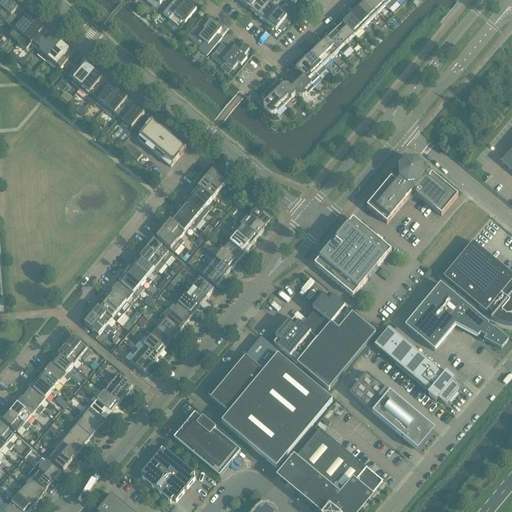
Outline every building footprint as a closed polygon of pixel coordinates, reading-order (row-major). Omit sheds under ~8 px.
[(0,0),(0,15),(10,3),(6,0),(0,0)] [(185,24),(197,10),(185,1),(182,5),(176,0),(175,0),(163,15),(178,28),(183,22),(185,24)] [(250,11),(259,0),(245,0),(242,4),(250,11)] [(259,18),(270,5),(264,0),(259,0),(250,11),(259,18)] [(386,8),(378,0),(368,0),(366,2),(378,15),(386,8)] [(397,3),(393,0),(378,0),(386,8),(389,11),(397,3)] [(378,15),(366,2),(358,10),(370,22),(378,15)] [(18,20),(13,16),(19,10),(16,8),(10,3),(0,15),(0,24),(4,28),(6,25),(10,29),(18,20)] [(267,25),(278,11),(270,5),(259,18),(267,25)] [(370,22),(358,10),(350,18),(362,30),(370,22)] [(283,32),(291,23),(278,11),(267,25),(276,32),(278,29),(283,32)] [(18,45),(36,24),(27,17),(22,24),(18,20),(10,29),(15,32),(10,38),(18,45)] [(362,30),(350,18),(343,25),(355,38),(362,30)] [(223,39),(218,35),(222,30),(211,21),(207,26),(201,21),(192,32),(205,43),(199,51),(207,58),(223,39)] [(43,41),(38,37),(44,31),(36,24),(18,45),(26,52),(31,46),(35,49),(43,41)] [(355,38),(343,25),(335,33),(347,45),(355,38)] [(347,45),(335,33),(327,40),(343,56),(350,49),(347,45)] [(46,62),(60,45),(52,38),(47,44),(43,41),(35,49),(40,53),(37,56),(46,62)] [(343,56),(327,40),(319,48),(331,60),(339,53),(343,56)] [(71,64),(63,58),(69,52),(60,45),(46,62),(54,69),(56,67),(61,71),(63,67),(66,69),(71,64)] [(247,60),(244,58),(249,51),(243,47),(240,52),(235,48),(231,53),(222,45),(214,55),(233,70),(233,71),(238,64),(241,67),(247,60)] [(311,55),(324,68),(331,60),(319,48),(311,55)] [(324,68),(311,55),(304,63),(319,78),(326,71),(324,68)] [(319,79),(319,78),(304,63),(296,70),(308,83),(308,82),(312,86),(319,79)] [(79,91),(94,73),(88,68),(85,72),(82,70),(80,73),(74,66),(69,72),(72,74),(69,77),(73,81),(71,84),(79,91)] [(314,89),(312,86),(308,82),(308,83),(296,70),(299,74),(287,85),(299,98),(300,98),(302,98),(303,98),(305,98),(306,97),(314,89)] [(101,90),(97,86),(102,80),(94,73),(79,91),(87,97),(84,100),(89,104),(101,90)] [(287,85),(282,79),(269,92),(284,107),(296,95),(298,97),(299,98),(287,85)] [(104,111),(119,94),(111,87),(105,93),(101,90),(89,104),(94,108),(97,105),(104,111)] [(284,107),(269,92),(257,103),(267,114),(269,115),(270,116),(272,116),(273,116),(275,115),(276,115),(284,107)] [(126,111),(122,107),(127,101),(119,94),(104,111),(113,118),(115,116),(119,119),(126,111)] [(255,101),(250,96),(246,100),(251,105),(255,101)] [(129,133),(144,115),(138,110),(135,114),(132,112),(130,114),(126,111),(119,119),(123,123),(121,125),(129,133)] [(183,148),(177,143),(175,142),(173,141),(170,139),(173,136),(168,132),(166,135),(164,133),(163,131),(161,129),(155,124),(152,122),(151,124),(150,123),(145,129),(146,130),(137,140),(171,168),(180,158),(185,152),(184,152),(186,150),(183,147),(183,148)] [(121,149),(137,162),(142,156),(126,142),(121,149)] [(511,151),(502,163),(511,172),(511,151)] [(458,197),(432,176),(427,181),(423,178),(424,178),(423,168),(415,161),(410,162),(413,194),(441,217),(458,197)] [(387,225),(413,194),(410,162),(405,162),(399,170),(400,180),(397,184),(391,179),(367,208),(387,225)] [(227,184),(212,172),(205,181),(224,196),(226,193),(222,190),(227,184)] [(224,196),(205,181),(198,189),(213,201),(217,195),(221,199),(224,196)] [(213,201),(198,189),(191,197),(210,213),(212,210),(208,207),(213,201)] [(203,221),(210,213),(191,197),(184,206),(203,221)] [(203,221),(184,206),(177,214),(196,229),(203,221)] [(234,208),(229,215),(232,217),(237,211),(234,208)] [(272,222),(259,211),(258,210),(253,216),(249,213),(246,215),(265,231),(272,222)] [(196,229),(177,214),(170,222),(185,234),(190,229),(194,232),(196,229)] [(265,231),(246,215),(244,218),(248,221),(244,227),(258,239),(265,231)] [(353,298),(391,252),(353,220),(336,241),(338,243),(334,248),(332,246),(315,266),(353,298)] [(185,234),(170,222),(164,230),(182,245),(184,243),(180,240),(185,234)] [(251,247),(258,239),(244,227),(239,233),(235,229),(233,232),(251,247)] [(182,245),(164,230),(156,239),(175,254),(182,245)] [(244,256),(251,247),(233,232),(230,235),(234,238),(230,244),(244,256)] [(172,257),(154,242),(147,250),(165,266),(172,257)] [(237,264),(244,256),(230,244),(225,249),(221,246),(219,249),(237,264)] [(511,276),(473,244),(443,279),(486,314),(488,312),(493,316),(491,320),(492,321),(492,320),(495,322),(498,324),(502,325),(505,326),(509,327),(511,326),(511,276)] [(230,272),(237,264),(219,249),(217,251),(221,255),(216,260),(230,272)] [(165,266),(147,250),(140,259),(154,271),(158,274),(165,266)] [(154,271),(140,259),(133,267),(151,282),(154,280),(150,276),(154,271)] [(230,272),(216,260),(211,266),(207,262),(205,265),(223,280),(230,272)] [(223,280),(205,265),(203,268),(207,271),(202,277),(216,289),(223,280)] [(151,282),(133,267),(126,275),(141,287),(145,282),(149,285),(151,282)] [(141,287),(126,275),(119,283),(138,299),(140,296),(136,293),(141,287)] [(182,279),(178,276),(171,284),(175,288),(182,279)] [(159,288),(162,291),(169,283),(165,280),(159,288)] [(207,300),(214,292),(200,280),(195,286),(191,282),(188,285),(207,300)] [(138,299),(119,283),(112,292),(127,304),(131,298),(135,302),(138,299)] [(200,309),(207,300),(188,285),(186,288),(190,291),(185,297),(200,309)] [(489,326),(440,285),(405,328),(434,352),(455,327),(478,339),(483,343),(484,342),(501,351),(509,342),(494,330),(493,331),(488,327),(489,326)] [(127,304),(112,292),(105,300),(124,316),(126,313),(122,309),(127,304)] [(376,335),(367,327),(329,295),(325,300),(323,298),(313,310),(315,312),(309,320),(355,359),(376,335)] [(193,317),(200,309),(185,297),(181,302),(177,299),(174,302),(193,317)] [(124,316),(105,300),(98,308),(113,320),(118,315),(122,318),(124,316)] [(186,325),(193,317),(174,302),(172,304),(176,308),(172,313),(186,325)] [(113,320),(98,308),(92,317),(110,332),(112,329),(108,326),(113,320)] [(179,334),(186,325),(172,313),(167,319),(163,316),(161,318),(179,334)] [(110,332),(92,317),(84,325),(99,337),(104,331),(108,335),(110,332)] [(172,342),(179,334),(161,318),(158,321),(162,324),(158,330),(172,342)] [(355,359),(309,320),(302,327),(295,321),(291,326),(288,324),(275,339),(278,341),(274,346),(328,391),(355,359)] [(136,326),(129,334),(133,337),(140,329),(136,326)] [(165,350),(172,342),(158,330),(153,335),(149,332),(147,335),(165,350)] [(445,376),(414,351),(389,330),(374,347),(395,365),(430,394),(428,396),(436,402),(438,401),(445,407),(460,389),(453,383),(454,381),(446,374),(445,376)] [(158,358),(165,350),(147,335),(145,337),(149,341),(144,346),(158,358)] [(91,354),(83,347),(85,344),(77,337),(75,340),(73,339),(66,347),(84,363),(91,354)] [(246,358),(263,373),(277,356),(279,354),(261,338),(245,357),(246,358)] [(151,367),(158,358),(144,346),(139,352),(135,349),(133,351),(151,367)] [(84,363),(66,347),(59,356),(73,368),(78,362),(82,365),(84,363)] [(144,375),(151,367),(133,351),(131,354),(135,357),(130,363),(144,375)] [(73,368),(59,356),(52,364),(70,379),(73,377),(69,373),(73,368)] [(333,403),(277,356),(263,373),(246,358),(245,357),(244,356),(243,357),(245,359),(238,367),(232,374),(224,383),(297,444),(333,403)] [(70,379),(52,364),(45,372),(60,384),(64,379),(68,382),(70,379)] [(60,384),(45,372),(38,381),(57,396),(59,393),(55,390),(60,384)] [(433,430),(367,375),(349,396),(416,451),(433,430)] [(133,389),(118,377),(114,383),(110,379),(107,382),(126,397),(133,389)] [(57,396),(38,381),(31,389),(46,401),(50,395),(54,399),(57,396)] [(126,397),(107,382),(105,385),(109,388),(104,394),(119,406),(126,397)] [(297,444),(224,383),(211,400),(209,398),(208,399),(210,400),(229,416),(222,424),(276,470),(297,444)] [(46,401),(31,389),(24,397),(43,412),(45,410),(41,406),(46,401)] [(119,406),(104,394),(100,399),(96,396),(94,399),(112,414),(119,406)] [(43,412),(24,397),(17,405),(32,417),(36,412),(40,415),(43,412)] [(112,414),(94,399),(91,401),(95,405),(90,410),(105,422),(112,414)] [(32,417),(17,405),(11,414),(29,429),(31,426),(27,423),(32,417)] [(98,430),(105,422),(90,410),(86,416),(82,412),(80,415),(98,430)] [(29,429),(11,414),(3,422),(18,434),(23,428),(27,432),(29,429)] [(91,439),(98,430),(80,415),(77,418),(81,421),(77,427),(91,439)] [(241,453),(215,432),(216,431),(203,420),(202,421),(195,415),(174,440),(220,479),(241,453)] [(15,437),(1,425),(0,426),(0,438),(12,449),(14,446),(10,443),(15,437)] [(84,447),(91,439),(77,427),(72,432),(68,429),(66,432),(84,447)] [(358,511),(383,484),(374,477),(320,431),(287,471),(310,490),(304,498),(320,511),(358,511)] [(77,455),(84,447),(66,432),(64,434),(67,438),(63,443),(77,455)] [(12,449),(0,438),(0,453),(1,454),(6,448),(10,452),(12,449)] [(77,455),(63,443),(58,449),(54,446),(52,448),(70,464),(77,455)] [(70,464),(52,448),(50,451),(54,454),(49,460),(63,472),(70,464)] [(195,481),(192,478),(195,475),(166,451),(164,455),(161,452),(142,475),(145,477),(142,480),(171,504),(173,501),(176,503),(195,481)] [(65,478),(46,463),(42,460),(35,468),(57,487),(65,478)] [(57,487),(35,468),(28,476),(50,495),(57,487)] [(50,495),(28,476),(28,477),(32,480),(28,486),(24,482),(21,485),(40,500),(47,492),(50,495)] [(40,500),(21,485),(19,488),(23,491),(18,496),(33,508),(40,500)] [(29,511),(33,508),(18,496),(14,502),(10,499),(8,501),(20,511),(29,511)] [(130,511),(111,496),(97,511),(130,511)] [(20,511),(8,501),(5,504),(9,507),(5,511),(20,511)]
